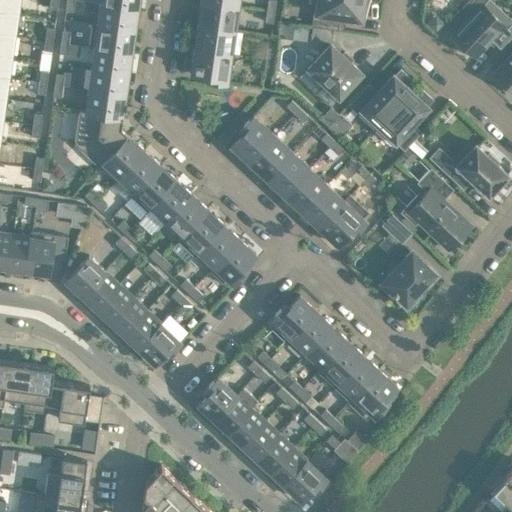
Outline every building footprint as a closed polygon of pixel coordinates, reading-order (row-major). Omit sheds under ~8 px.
[(0,0),(0,9),(16,12),(17,0),(0,0)] [(74,0),(66,0),(65,10),(73,11),(74,0)] [(100,0),(100,3),(137,8),(138,0),(100,0)] [(201,0),(197,24),(234,29),(237,5),(201,0)] [(267,0),(266,10),(274,11),(275,0),(267,0)] [(317,0),(316,12),(313,11),(311,26),(312,26),(332,29),(338,30),(338,28),(337,28),(339,15),(363,19),(368,0),(317,0)] [(451,34),(475,56),(505,24),(482,3),(485,0),(467,0),(461,6),(470,15),(451,34)] [(91,23),(91,24),(134,30),(137,8),(100,3),(97,23),(91,23)] [(0,9),(0,31),(13,33),(16,12),(0,9)] [(274,11),(266,10),(264,21),(272,22),(274,11)] [(434,15),(426,24),(435,32),(443,23),(434,15)] [(91,24),(88,45),(131,51),(134,30),(91,24)] [(197,24),(194,48),(231,53),(234,29),(197,24)] [(312,26),(310,38),(330,41),(332,29),(312,26)] [(46,27),(44,38),(52,39),(54,28),(46,27)] [(62,29),(60,41),(68,42),(70,31),(62,29)] [(0,31),(0,53),(10,55),(13,33),(0,31)] [(511,34),(507,40),(511,44),(511,51),(493,73),(511,90),(511,34)] [(52,39),(44,38),(43,50),(51,51),(52,39)] [(68,42),(60,41),(58,52),(66,54),(68,42)] [(361,72),(330,42),(307,67),(338,96),(361,72)] [(94,47),(91,67),(128,73),(131,51),(88,45),(88,46),(94,47)] [(267,47),(265,58),(273,59),(274,48),(267,47)] [(231,53),(194,48),(190,72),(207,75),(206,79),(226,82),(231,53)] [(0,53),(0,75),(6,76),(10,55),(0,53)] [(273,59),(265,58),(263,70),(271,71),(273,59)] [(91,67),(88,89),(125,94),(128,73),(91,67)] [(40,69),(38,81),(46,82),(48,70),(40,69)] [(348,104),(374,128),(410,89),(405,85),(411,79),(400,69),(394,74),(392,73),(392,74),(377,90),(368,82),(348,104)] [(55,72),(54,84),(62,85),(63,73),(55,72)] [(46,82),(38,81),(36,92),(44,93),(46,82)] [(62,85),(54,84),(52,95),(60,96),(62,85)] [(410,89),(374,128),(392,144),(395,141),(404,149),(420,131),(412,123),(427,107),(428,106),(426,104),(432,99),(421,88),(415,94),(410,89)] [(79,108),(79,109),(122,115),(125,94),(88,89),(85,109),(79,108)] [(285,105),(293,113),(299,107),(291,99),(285,105)] [(320,118),(328,125),(338,114),(330,106),(320,118)] [(299,107),(293,113),(302,121),(308,115),(299,107)] [(74,143),(99,166),(128,134),(120,127),(122,115),(79,109),(74,143)] [(34,112),(32,124),(40,125),(42,113),(34,112)] [(338,114),(328,125),(340,136),(351,124),(339,113),(338,114)] [(230,144),(249,161),(274,134),(253,114),(239,129),(242,132),(230,144)] [(40,125),(32,124),(30,135),(38,136),(40,125)] [(320,138),(328,146),(334,140),(326,132),(320,138)] [(103,162),(119,176),(144,149),(128,134),(99,166),(103,162)] [(249,161),(266,177),(291,150),(274,134),(249,161)] [(334,140),(328,146),(337,154),(343,148),(334,140)] [(471,178),(488,195),(508,174),(496,163),(497,161),(488,152),(487,154),(475,143),(455,164),(450,159),(442,168),(462,187),(471,178)] [(406,147),(401,153),(410,161),(416,155),(406,147)] [(130,195),(160,164),(144,149),(119,176),(134,190),(130,195)] [(266,177),(283,194),(309,167),(291,150),(266,177)] [(35,156),(33,168),(41,169),(43,157),(35,156)] [(130,195),(146,210),(176,179),(160,164),(130,195)] [(361,181),(361,182),(369,173),(360,164),(355,170),(364,178),(361,181)] [(283,194),(301,210),(326,183),(309,167),(283,194)] [(41,169),(33,168),(32,179),(40,180),(41,169)] [(417,220),(447,249),(470,224),(442,198),(451,188),(430,168),(418,181),(426,190),(419,197),(417,195),(407,205),(406,205),(404,208),(401,211),(414,223),(417,220)] [(369,173),(361,182),(367,187),(375,178),(369,173)] [(42,178),(40,189),(51,191),(52,184),(48,179),(42,178)] [(151,207),(166,221),(191,193),(176,179),(146,210),(147,211),(151,207)] [(301,210),(318,227),(349,194),(349,193),(343,199),(326,183),(301,210)] [(84,195),(93,203),(99,197),(90,189),(84,195)] [(10,193),(0,191),(0,200),(9,201),(10,193)] [(177,239),(178,240),(207,208),(191,193),(166,221),(181,235),(177,239)] [(349,194),(318,227),(337,244),(349,231),(352,234),(365,220),(362,217),(368,211),(349,194)] [(23,203),(36,205),(37,197),(25,195),(23,203)] [(37,197),(36,205),(47,207),(48,199),(37,197)] [(99,197),(93,203),(101,211),(107,205),(99,197)] [(57,201),(55,215),(71,217),(73,203),(57,201)] [(178,240),(193,254),(223,223),(207,208),(178,240)] [(410,232),(391,214),(382,224),(401,242),(410,232)] [(116,225),(125,233),(130,227),(122,219),(116,225)] [(208,268),(209,269),(239,238),(223,223),(193,254),(194,255),(198,251),(212,264),(208,268)] [(130,227),(125,233),(133,241),(139,235),(130,227)] [(7,266),(26,269),(32,230),(30,230),(30,236),(12,233),(7,266)] [(32,230),(26,269),(48,273),(54,233),(32,230)] [(0,265),(7,266),(12,233),(0,231),(0,265)] [(114,242),(123,250),(128,244),(120,236),(114,242)] [(239,238),(209,269),(226,285),(230,280),(233,283),(247,268),(244,266),(255,253),(239,238)] [(128,244),(123,250),(131,258),(137,252),(128,244)] [(148,254),(156,262),(162,256),(153,248),(148,254)] [(382,281),(386,284),(393,291),(390,294),(403,306),(405,303),(409,306),(422,292),(419,289),(434,272),(411,250),(382,281)] [(65,279),(81,294),(104,270),(88,254),(65,279)] [(162,256),(156,262),(165,270),(170,264),(162,256)] [(142,268),(151,276),(156,270),(148,262),(142,268)] [(81,294),(95,307),(118,283),(104,270),(81,294)] [(156,270),(151,276),(159,284),(165,278),(156,270)] [(179,284),(188,292),(194,286),(185,278),(179,284)] [(95,307),(109,321),(132,296),(118,283),(95,307)] [(194,286),(188,292),(196,300),(202,294),(194,286)] [(170,294),(179,302),(184,297),(176,289),(170,294)] [(269,325),(286,341),(315,309),(299,294),(287,306),(284,303),(270,318),(273,321),(269,325)] [(109,321),(123,334),(146,309),(132,296),(109,321)] [(184,297),(179,302),(187,310),(193,304),(184,297)] [(123,334),(137,347),(160,322),(146,309),(123,334)] [(286,341),(301,356),(331,324),(315,309),(286,341)] [(160,322),(137,347),(154,362),(163,352),(166,355),(180,341),(160,322)] [(316,370),(317,370),(347,339),(331,324),(301,356),(302,356),(306,352),(321,365),(316,370)] [(317,370),(333,385),(362,354),(347,339),(317,370)] [(256,355),(265,363),(270,357),(261,349),(256,355)] [(347,401),(378,368),(362,354),(333,385),(348,399),(347,401)] [(270,357),(265,363),(273,371),(279,365),(270,357)] [(0,358),(0,405),(2,406),(4,396),(9,360),(0,358)] [(30,363),(9,360),(4,396),(23,399),(22,409),(23,409),(30,363)] [(247,365),(255,373),(261,368),(252,360),(247,365)] [(53,366),(30,363),(23,409),(45,412),(49,379),(51,379),(53,366)] [(261,368),(255,373),(264,381),(269,376),(261,368)] [(378,368),(347,401),(366,418),(371,413),(374,415),(388,401),(385,398),(397,385),(378,368)] [(197,402),(213,418),(236,393),(217,375),(203,390),(206,392),(197,402)] [(89,385),(51,379),(49,379),(45,412),(46,412),(47,403),(59,404),(57,417),(83,421),(89,385)] [(288,385),(296,393),(302,387),(293,379),(288,385)] [(275,392),(283,400),(289,394),(280,386),(275,392)] [(302,387),(296,393),(305,401),(310,395),(302,387)] [(213,418),(227,431),(250,407),(236,393),(213,418)] [(289,394),(283,400),(292,408),(297,402),(289,394)] [(82,442),(97,444),(103,399),(88,397),(85,420),(82,442)] [(227,431),(242,444),(264,420),(250,407),(227,431)] [(319,414),(328,422),(333,416),(325,408),(319,414)] [(303,418),(311,426),(317,420),(308,412),(303,418)] [(333,416),(328,422),(336,430),(342,424),(333,416)] [(242,444),(256,457),(279,433),(264,420),(242,444)] [(317,420),(311,426),(320,434),(325,428),(317,420)] [(344,441),(354,450),(368,435),(358,426),(344,441)] [(0,427),(0,437),(9,439),(11,429),(0,427)] [(28,441),(40,443),(42,433),(30,431),(28,441)] [(42,433),(40,443),(52,445),(53,435),(42,433)] [(256,457),(270,470),(293,446),(279,433),(256,457)] [(325,439),(334,447),(340,441),(331,433),(325,439)] [(344,441),(335,447),(345,460),(353,454),(344,441)] [(270,470),(284,484),(307,459),(293,446),(270,470)] [(2,448),(1,460),(11,461),(12,449),(2,448)] [(34,492),(34,493),(80,499),(86,460),(63,457),(61,471),(47,469),(44,493),(34,492)] [(307,459),(284,484),(300,499),(310,489),(313,492),(326,477),(307,459)] [(11,461),(1,460),(0,464),(0,471),(9,473),(11,461)] [(140,511),(211,511),(160,464),(145,480),(140,511)] [(501,510),(502,511),(511,500),(511,467),(511,468),(510,467),(502,475),(503,477),(492,489),(508,503),(501,510)] [(34,493),(31,511),(78,511),(80,499),(34,493)] [(511,511),(511,500),(502,511),(511,511)]
